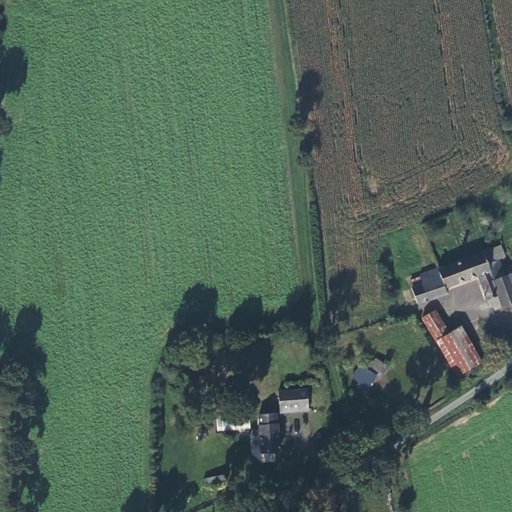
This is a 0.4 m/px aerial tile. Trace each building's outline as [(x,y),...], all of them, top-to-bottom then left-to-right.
[(498,278),(492,260),(486,262),(482,251),(415,275),(417,285),(405,288),(411,303),(437,294),(437,290),(470,278),(483,309),(494,306),(497,310),(511,304),(511,279),(510,274),(498,278)] [(429,315),(416,320),(430,345),(454,376),(468,367),(449,334),(441,338),(429,315)] [(385,369),(370,358),(349,384),(358,391),(372,372),(379,377),(385,369)] [(275,396),(276,413),(306,412),(305,393),(283,394),(283,396),(275,396)] [(266,414),(256,414),(258,454),(275,453),(273,414),(266,414)] [(216,418),(216,430),(250,431),(250,419),(216,418)]
